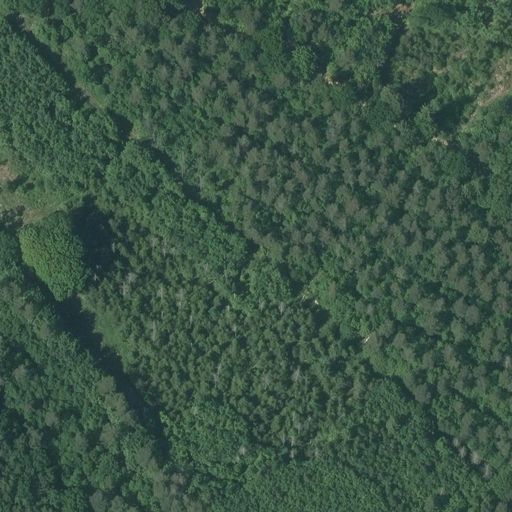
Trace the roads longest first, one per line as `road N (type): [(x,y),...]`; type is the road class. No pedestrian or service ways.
road 1 (track): [(0,25),(511,494)]
road 2 (track): [(160,4),(511,191)]
road 3 (track): [(0,14),(160,4)]
